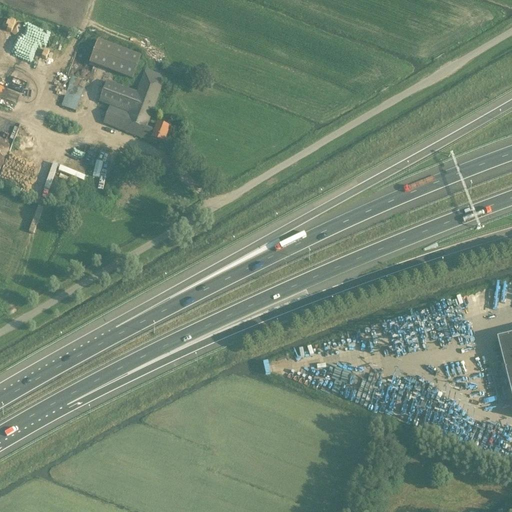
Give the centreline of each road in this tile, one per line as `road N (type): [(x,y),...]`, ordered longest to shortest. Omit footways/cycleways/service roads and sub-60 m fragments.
road 1 (unclassified): [(0,332),(511,30)]
road 2 (motorway): [(58,400),(296,284),(511,198)]
road 3 (motorway): [(58,400),(309,299),(511,230)]
road 4 (motorway): [(511,96),(118,333)]
road 5 (motorway): [(511,153),(327,229),(118,333)]
road 6 (motorway): [(118,333),(0,400)]
